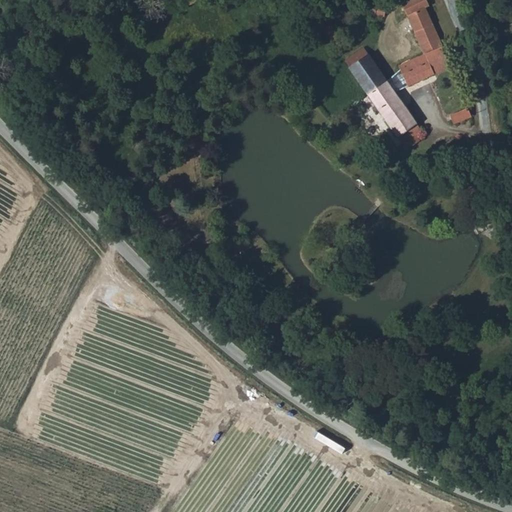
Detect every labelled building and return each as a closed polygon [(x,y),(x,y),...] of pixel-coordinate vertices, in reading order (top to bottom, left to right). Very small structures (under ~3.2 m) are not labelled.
[(426,0),(409,0),(402,4),(424,55),(443,47),(426,8),(429,7),(426,0)] [(386,10),(376,8),(372,8),(373,13),(384,16),(386,10)] [(322,29),(327,24),(322,19),(318,24),(322,29)] [(322,29),(332,40),(337,35),(327,24),(322,29)] [(337,44),(342,39),(337,35),(332,40),(337,44)] [(344,61),(349,69),(369,55),(364,47),(344,61)] [(448,59),(443,47),(424,55),(427,63),(423,64),(419,57),(399,66),(408,87),(434,76),(430,67),(448,59)] [(373,91),(388,82),(369,55),(349,69),(368,95),(373,91)] [(388,82),(373,91),(383,106),(398,96),(388,82)] [(409,141),(413,146),(420,141),(417,136),(422,132),(398,96),(383,106),(378,109),(403,145),(409,141)] [(457,124),(475,117),(471,108),(453,115),(457,124)]
